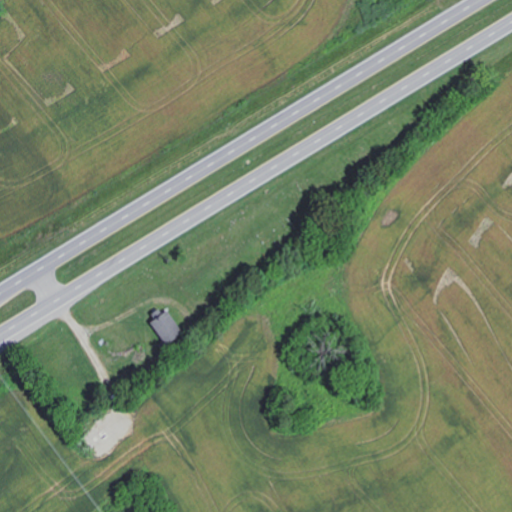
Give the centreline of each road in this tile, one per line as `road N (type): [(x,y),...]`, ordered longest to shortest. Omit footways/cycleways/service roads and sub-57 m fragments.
road 1 (primary): [(0,340),(511,26)]
road 2 (primary): [(477,0),(0,292)]
